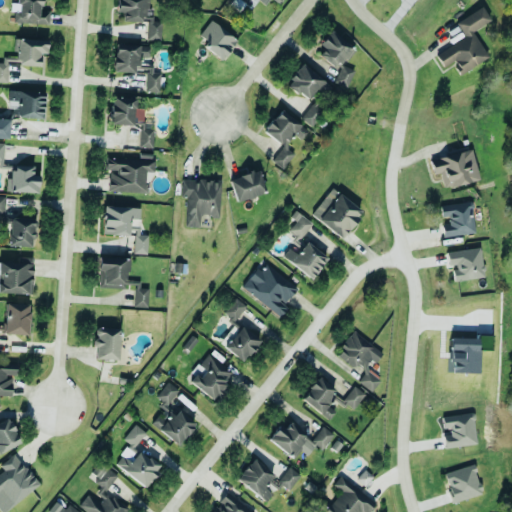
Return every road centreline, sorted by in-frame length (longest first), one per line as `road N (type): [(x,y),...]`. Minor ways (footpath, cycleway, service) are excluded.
road 1 (residential): [(351,0),(413,61),(398,129),(398,221),(413,282),(415,511)]
road 2 (residential): [(54,406),(81,0)]
road 3 (residential): [(170,511),(362,269),(404,246)]
road 4 (residential): [(217,116),(309,0)]
